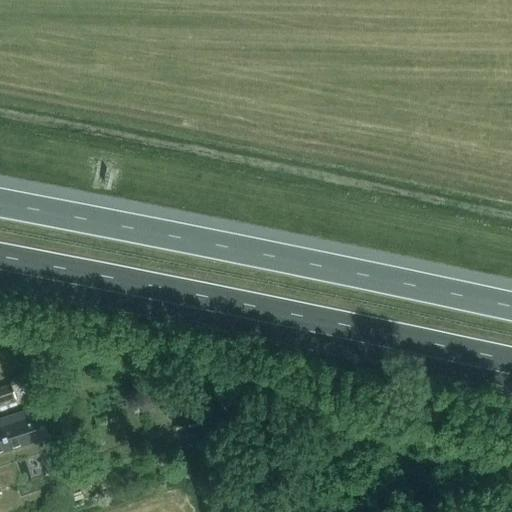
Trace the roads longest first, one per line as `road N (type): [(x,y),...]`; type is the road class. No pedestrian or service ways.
road 1 (motorway): [(0,255),(511,361)]
road 2 (motorway): [(511,307),(0,202)]
